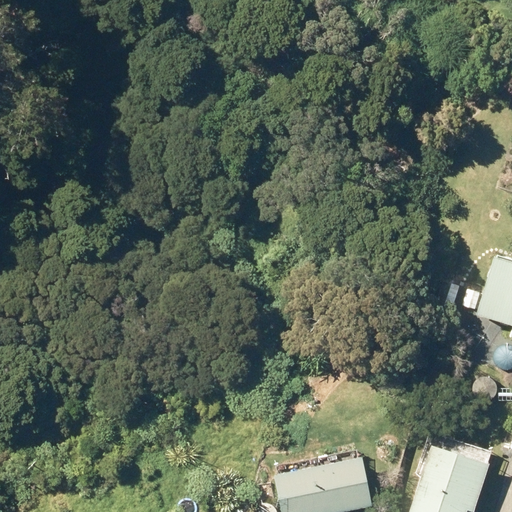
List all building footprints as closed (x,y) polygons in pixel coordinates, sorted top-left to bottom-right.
[(398,184),(395,199),(403,201),(407,186),(398,184)] [(511,263),(490,257),(473,315),(510,326),(507,337),(511,338),(511,263)] [(423,280),(419,295),(431,298),(435,283),(423,280)] [(441,280),(427,324),(443,329),(457,285),(441,280)] [(463,287),(457,303),(468,307),(474,290),(463,287)] [(511,368),(511,352),(493,343),(466,396),(492,409),(511,368)] [(469,511),(484,469),(482,468),(483,465),(428,447),(406,511),(464,511),(466,511),(469,511)] [(511,511),(511,458),(492,511),(511,511)] [(359,459),(272,477),(279,511),(342,511),(368,507),(359,459)]
